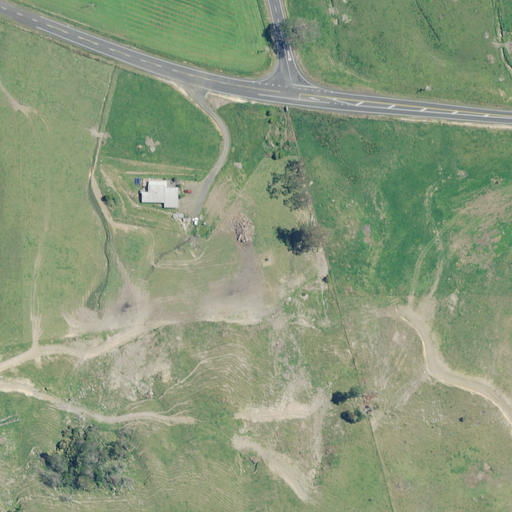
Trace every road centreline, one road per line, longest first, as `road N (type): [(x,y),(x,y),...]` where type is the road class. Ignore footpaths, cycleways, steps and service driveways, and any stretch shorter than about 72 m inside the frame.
road 1 (secondary): [(294,92),(209,80),(0,7)]
road 2 (secondary): [(511,116),(294,92)]
